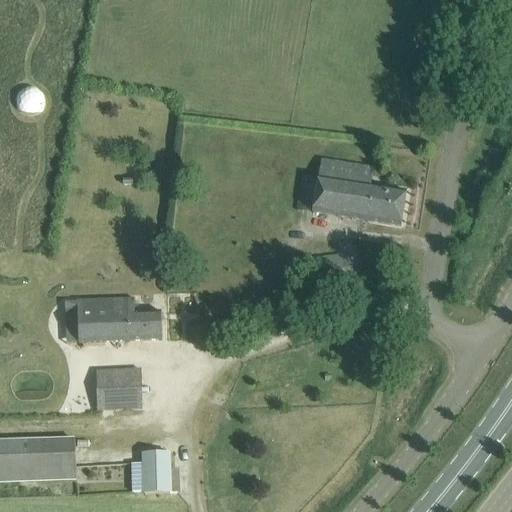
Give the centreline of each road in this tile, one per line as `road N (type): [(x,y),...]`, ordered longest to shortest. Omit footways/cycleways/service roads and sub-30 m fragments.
road 1 (unknown): [(427,294),(169,364),(74,338)]
road 2 (unclassified): [(483,350),(438,321),(427,294),(453,132)]
road 3 (unclassified): [(483,350),(448,408),(360,511)]
road 4 (primary): [(511,401),(427,511)]
